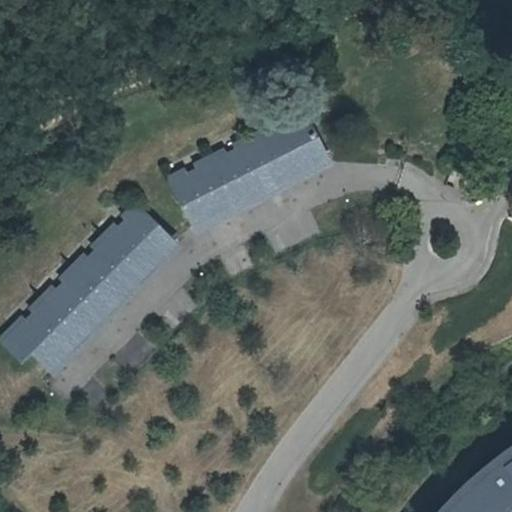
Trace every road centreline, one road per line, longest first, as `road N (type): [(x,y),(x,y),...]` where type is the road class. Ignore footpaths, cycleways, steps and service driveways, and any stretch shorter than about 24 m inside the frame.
road 1 (unclassified): [(434,267),(253,511)]
road 2 (unclassified): [(473,244),(464,218),(428,215),(415,240),(434,267)]
